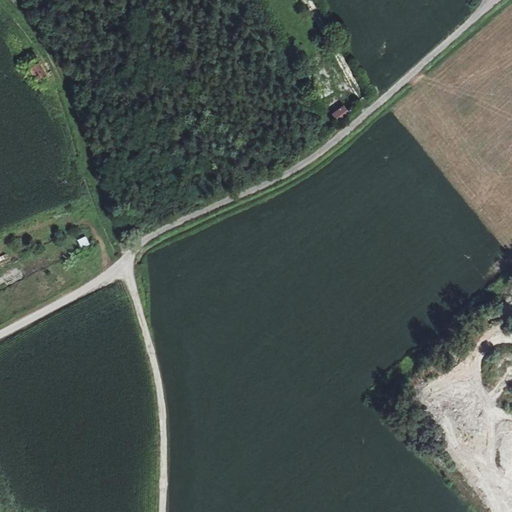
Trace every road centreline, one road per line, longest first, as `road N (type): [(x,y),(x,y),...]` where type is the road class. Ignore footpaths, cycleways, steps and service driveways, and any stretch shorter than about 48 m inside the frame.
road 1 (unclassified): [(0,339),(172,224),(311,159),(498,0)]
road 2 (track): [(124,261),(60,80),(8,0)]
road 3 (track): [(124,261),(160,394),(163,511)]
